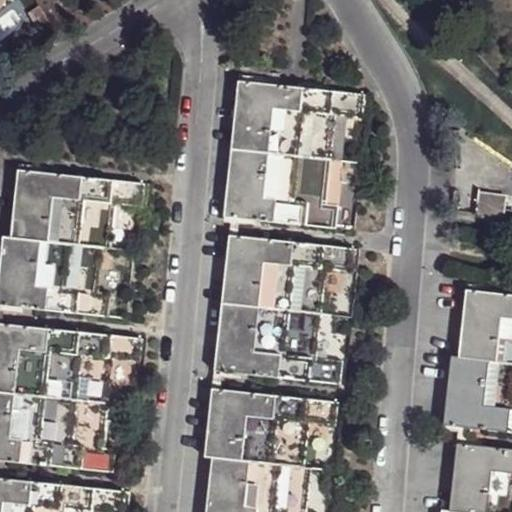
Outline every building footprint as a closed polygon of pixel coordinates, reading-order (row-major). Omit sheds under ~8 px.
[(239,81),(232,149),(333,159),(337,115),(346,115),(363,117),(365,95),(239,81)] [(342,161),(346,115),(337,115),(333,159),(342,161)] [(333,159),(232,149),(225,216),(337,228),(339,206),(337,205),(327,204),(333,159)] [(333,159),(327,204),(337,205),(342,161),(333,159)] [(145,183),(19,171),(13,237),(105,248),(112,249),(117,204),(143,207),(145,183)] [(507,195),(479,191),(476,215),(503,219),(507,195)] [(356,249),(230,235),(223,303),(323,313),(327,268),(338,270),(354,272),(356,249)] [(13,237),(4,237),(0,276),(0,305),(109,316),(111,294),(99,293),(105,248),(13,237)] [(333,314),(338,270),(327,268),(323,313),(333,314)] [(511,294),(467,290),(459,357),(511,362),(511,294)] [(323,313),(223,303),(215,370),(341,384),(344,361),(317,358),(323,313)] [(143,339),(0,324),(0,391),(110,404),(114,362),(140,363),(143,339)] [(511,362),(459,357),(452,356),(444,424),(511,431),(511,362)] [(339,403),(213,389),(205,456),(213,457),(305,467),(310,421),(336,424),(339,403)] [(110,404),(0,391),(0,459),(114,473),(117,450),(104,449),(110,404)] [(511,511),(511,449),(458,444),(450,510),(464,511),(511,511)] [(305,467),(213,457),(206,511),(307,511),(313,468),(305,467)] [(316,511),(322,469),(313,468),(307,511),(316,511)] [(123,511),(126,491),(0,478),(0,511),(123,511)]
